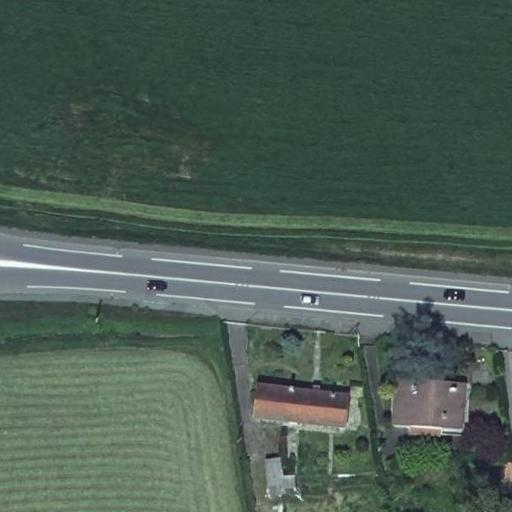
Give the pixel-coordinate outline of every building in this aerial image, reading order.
[(470,368),(469,385),(489,387),(490,369),(470,368)] [(457,430),(460,391),(442,391),(442,383),(394,381),(391,425),(457,430)] [(258,387),(255,417),(341,428),(345,397),(258,387)] [(278,460),(265,461),(271,495),(284,493),(278,460)] [(495,493),(511,492),(511,481),(495,482),(495,493)]
